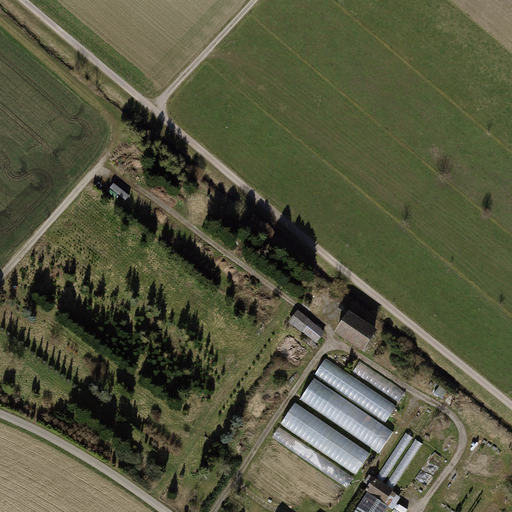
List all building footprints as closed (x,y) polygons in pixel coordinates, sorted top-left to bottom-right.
[(317,343),(326,331),(298,310),(290,322),(317,343)] [(352,314),(337,336),(364,355),(379,332),(352,314)] [(327,359),(315,375),(385,423),(396,407),(327,359)] [(360,362),(352,373),(397,403),(404,392),(360,362)] [(315,378),(300,399),(374,452),(389,431),(315,378)] [(296,403),(281,423),(355,476),(370,455),(296,403)] [(279,428),(273,436),(347,489),(353,481),(279,428)] [(405,437),(377,478),(393,489),(421,448),(405,437)] [(376,479),(367,492),(386,504),(395,491),(376,479)] [(367,492),(354,511),(389,511),(392,509),(386,504),(367,492)]
